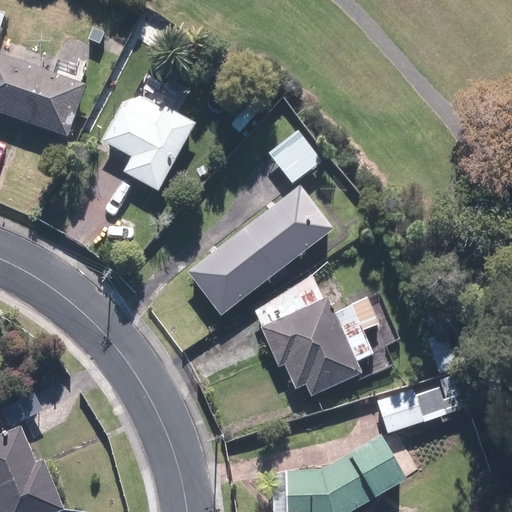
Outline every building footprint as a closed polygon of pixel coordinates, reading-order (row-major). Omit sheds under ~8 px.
[(0,38),(9,14),(0,11),(0,38)] [(0,55),(0,113),(71,138),(88,87),(0,55)] [(162,194),(198,125),(133,90),(105,143),(133,158),(124,174),(162,194)] [(324,164),(301,132),(269,155),(292,187),(324,164)] [(335,232),(301,188),(189,275),(223,319),(335,232)] [(316,274),(256,311),(280,371),(287,368),(296,391),(308,385),(313,398),(365,377),(358,359),(375,352),(367,332),(393,322),(381,294),(338,311),(333,300),(327,303),(316,274)] [(428,419),(417,386),(377,400),(388,432),(428,419)] [(23,429),(0,438),(0,511),(67,511),(46,462),(39,465),(23,429)] [(324,471),(273,473),(274,511),(357,511),(427,470),(403,432),(388,441),(384,434),(324,471)]
